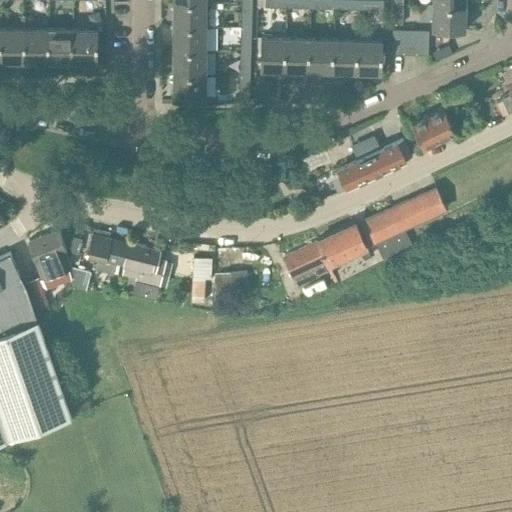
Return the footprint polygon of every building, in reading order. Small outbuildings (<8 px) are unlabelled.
[(358,0),(359,7),(383,8),(383,0),(358,0)] [(403,22),(403,0),(397,0),(393,0),(393,22),(403,22)] [(205,2),(174,1),(174,21),(174,25),(205,25),(205,21),(205,2)] [(242,22),(242,26),(252,26),(252,23),(252,2),(242,2),(242,22)] [(464,28),(464,4),(434,3),(433,27),(464,28)] [(205,25),(174,25),(174,46),(174,50),(205,50),(205,47),(205,25)] [(241,47),(241,50),(251,51),(251,48),(252,26),(242,26),(241,47)] [(25,59),(25,28),(1,28),(1,59),(25,59)] [(49,59),(49,28),(25,28),(25,59),(49,59)] [(73,59),(73,28),(49,28),(49,59),(73,59)] [(73,28),(73,59),(97,60),(97,29),(73,28)] [(428,53),(429,29),(392,28),(392,52),(428,53)] [(285,68),(286,37),(262,37),(261,67),(285,68)] [(309,68),(310,38),(286,37),(285,68),(309,68)] [(333,69),(334,38),(310,38),(309,68),(333,69)] [(357,69),(358,39),(334,38),(333,69),(357,69)] [(358,39),(357,69),(381,70),(382,40),(358,39)] [(205,50),(174,50),(174,71),(174,73),(205,74),(205,72),(205,50)] [(240,73),(240,74),(250,74),(250,73),(251,51),(241,50),(240,73)] [(205,74),(174,73),(174,97),(205,97),(205,74)] [(236,88),(236,94),(240,95),(250,95),(250,74),(240,74),(240,88),(236,88)] [(509,110),(511,108),(511,80),(508,82),(511,92),(502,96),(496,99),(500,107),(506,104),(509,110)] [(448,107),(471,98),(465,83),(442,93),(448,107)] [(423,145),(455,131),(444,108),(412,122),(423,145)] [(347,184),(407,157),(406,155),(412,153),(404,135),(338,165),(347,184)] [(229,176),(229,164),(218,163),(217,175),(229,176)] [(257,183),(245,184),(246,197),(258,196),(257,183)] [(411,243),(403,226),(445,207),(436,187),(365,219),(374,239),(375,238),(383,256),(411,243)] [(318,241),(330,267),(362,253),(364,258),(371,255),(356,222),(318,239),(318,241)] [(43,275),(70,264),(64,249),(57,230),(30,240),(43,275)] [(121,261),(126,240),(93,233),(88,253),(99,256),(96,267),(114,271),(116,260),(121,261)] [(70,247),(80,251),(83,236),(74,234),(70,247)] [(126,240),(121,261),(125,262),(123,270),(137,274),(136,279),(159,284),(165,259),(157,257),(159,248),(126,240)] [(318,273),(330,267),(318,241),(285,256),(293,274),(294,273),(298,283),(319,274),(318,273)] [(0,296),(26,285),(11,251),(0,255),(0,296)] [(193,256),(190,300),(204,300),(205,277),(210,278),(211,257),(193,256)] [(89,270),(71,266),(74,286),(74,287),(85,289),(85,288),(89,270)] [(218,291),(247,289),(245,271),(217,273),(218,291)] [(26,281),(25,281),(34,305),(36,307),(48,302),(37,276),(27,280),(26,281)] [(26,285),(0,296),(0,330),(38,317),(27,287),(26,285)] [(0,437),(71,412),(38,317),(0,330),(0,437)]
